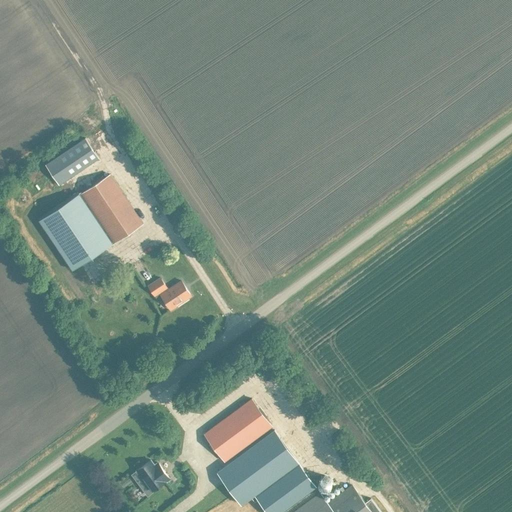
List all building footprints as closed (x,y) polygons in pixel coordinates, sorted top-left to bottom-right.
[(58,184),(98,158),(85,138),(45,164),(58,184)] [(110,174),(82,193),(81,193),(114,242),(142,223),(110,174)] [(82,193),(81,192),(39,220),(72,270),(114,242),(81,193),(82,193)] [(170,309),(191,296),(181,280),(168,289),(160,277),(148,285),(155,295),(159,292),(170,309)] [(257,300),(263,293),(259,289),(253,296),(257,300)] [(269,364),(262,354),(257,358),(264,368),(269,364)] [(251,398),(237,408),(204,433),(225,461),(272,426),(251,398)] [(256,496),(299,464),(274,430),(217,472),(241,504),(254,494),(256,496)] [(137,471),(132,474),(138,482),(142,479),(152,492),(169,478),(158,463),(154,465),(150,460),(136,470),(137,471)] [(280,511),(316,486),(299,464),(256,496),(267,511),(280,511)] [(315,464),(307,471),(314,479),(322,471),(315,464)] [(326,476),(325,476),(324,476),(323,477),(322,477),(321,478),(320,478),(319,479),(319,480),(318,481),(318,482),(318,483),(318,484),(318,485),(318,486),(319,486),(319,487),(320,488),(321,489),(322,489),(323,490),(324,490),(325,490),(326,490),(327,490),(328,489),(329,489),(329,488),(330,487),(331,486),(331,485),(332,484),(332,483),(331,482),(331,481),(331,480),(330,479),(329,478),(328,477),(327,477),(326,476)] [(371,511),(352,485),(316,511),(371,511)]
